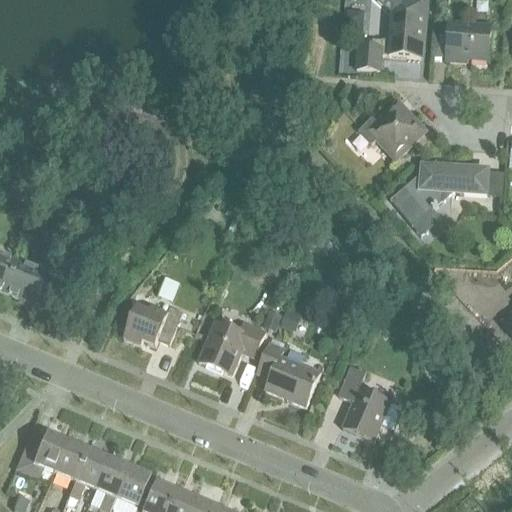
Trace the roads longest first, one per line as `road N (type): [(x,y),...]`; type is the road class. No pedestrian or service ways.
road 1 (residential): [(381,511),(0,350)]
road 2 (residential): [(400,511),(511,425)]
